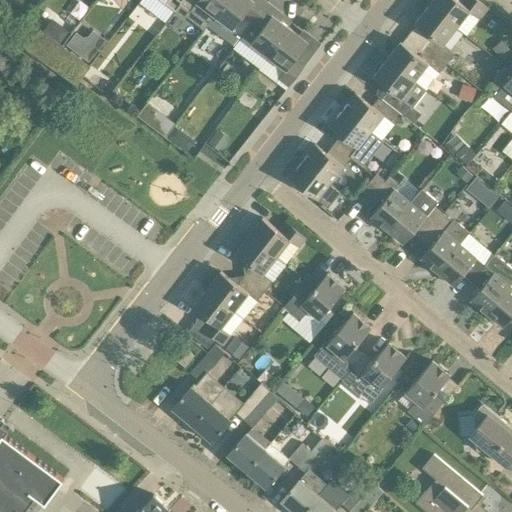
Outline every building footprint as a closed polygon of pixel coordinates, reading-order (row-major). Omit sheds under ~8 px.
[(175,11),(182,0),(167,0),(165,3),(175,11)] [(203,29),(213,16),(225,0),(182,0),(175,11),(185,19),(186,17),(203,29)] [(241,37),(266,4),(261,0),(225,0),(213,16),(241,37)] [(433,0),(428,7),(456,28),(468,12),(478,20),(487,9),(475,0),(459,0),(458,2),(455,0),(433,0)] [(268,58),(289,30),(279,22),(283,17),(266,4),(241,37),(268,58)] [(442,46),(455,29),(428,7),(414,25),(430,38),(423,47),(446,65),(454,55),(442,46)] [(51,19),(43,30),(60,43),(69,32),(51,19)] [(68,43),(92,62),(109,39),(85,20),(68,43)] [(88,66),(39,30),(25,49),(74,86),(88,66)] [(289,30),(268,58),(285,71),(278,80),(288,88),(304,67),(294,60),(307,43),(289,30)] [(501,41),(491,50),(501,61),(511,52),(501,41)] [(446,65),(423,47),(416,56),(399,43),(386,61),(425,91),(439,74),(446,65)] [(412,108),(425,91),(386,61),(372,78),(388,91),(382,99),(402,114),(405,117),(414,124),(420,115),(412,108)] [(511,112),(511,110),(511,74),(503,67),(485,90),(511,112)] [(40,86),(27,76),(22,82),(35,92),(40,86)] [(471,103),(476,89),(463,84),(458,98),(471,103)] [(430,91),(415,109),(424,117),(419,122),(440,141),(461,118),(430,91)] [(354,94),(342,109),(371,132),(382,117),(394,125),(402,114),(382,99),(379,96),(371,107),(354,94)] [(175,124),(147,102),(137,116),(165,137),(175,124)] [(42,112),(30,104),(15,125),(27,134),(42,112)] [(363,167),(382,143),(383,141),(371,132),(342,109),(328,128),(339,137),(332,146),(349,159),(350,158),(363,167)] [(406,127),(411,121),(402,114),(395,123),(401,127),(406,127)] [(181,139),(180,130),(176,127),(167,138),(176,145),(181,139)] [(218,129),(207,143),(220,152),(231,138),(218,129)] [(457,135),(445,146),(453,155),(465,144),(457,135)] [(329,185),(349,159),(332,146),(325,155),(314,146),(301,162),(329,185)] [(340,193),(329,185),(301,162),(288,179),(327,210),(340,193)] [(461,166),(455,173),(467,183),(472,176),(461,166)] [(442,189),(453,173),(445,168),(434,183),(442,189)] [(370,200),(384,183),(375,175),(361,192),(370,200)] [(476,197),(486,184),(477,177),(467,189),(476,197)] [(386,232),(409,204),(393,191),(397,186),(388,178),(384,183),(370,200),(379,207),(370,218),(386,232)] [(420,242),(443,214),(435,207),(439,203),(422,189),(409,204),(386,232),(402,245),(411,234),(420,242)] [(504,218),(511,208),(511,206),(504,200),(495,211),(504,218)] [(436,274),(459,246),(470,233),(453,219),(452,221),(443,214),(420,242),(429,249),(420,260),(436,274)] [(247,237),(275,258),(276,257),(286,264),(298,249),(305,239),(285,223),(278,232),(261,219),(247,237)] [(262,276),(275,258),(247,237),(234,254),(250,268),(243,277),(264,293),(271,283),(262,276)] [(470,284),(484,267),(459,246),(436,274),(452,287),(461,276),(470,284)] [(486,316),(509,288),(511,284),(511,268),(495,254),(484,267),(470,284),(479,291),(470,302),(486,316)] [(264,293),(243,277),(236,286),(219,273),(205,290),(233,312),(247,295),(256,302),(264,293)] [(301,286),(284,306),(283,308),(299,322),(308,312),(318,320),(344,289),(326,274),(310,293),(301,286)] [(511,290),(509,288),(486,316),(502,329),(511,318),(511,290)] [(206,349),(213,340),(221,346),(229,336),(243,319),(233,312),(205,290),(192,308),(208,321),(202,329),(194,323),(186,334),(206,349)] [(344,378),(363,356),(354,348),(370,329),(352,314),(326,345),(336,354),(328,364),(344,378)] [(248,347),(235,336),(225,349),(238,359),(248,347)] [(363,356),(344,378),(360,391),(369,381),(379,390),(405,359),(387,344),(371,363),(363,356)] [(184,369),(193,357),(185,351),(176,362),(184,369)] [(210,404),(225,387),(208,372),(216,362),(206,353),(189,372),(199,382),(193,389),(190,387),(171,409),(191,427),(210,404)] [(423,426),(442,404),(433,396),(449,377),(431,362),(405,393),(416,402),(407,412),(423,426)] [(244,421),(269,391),(261,384),(244,403),(225,387),(210,404),(191,427),(210,444),(230,421),(230,420),(235,413),(244,421)] [(269,391),(244,421),(252,428),(265,414),(277,400),(278,398),(269,391)] [(303,399),(295,409),(306,418),(315,407),(304,398),(303,399)] [(506,468),(511,460),(511,429),(482,405),(473,416),(474,430),(468,437),(476,443),(477,452),(485,451),(506,468)] [(24,511),(36,497),(45,504),(63,479),(4,435),(10,426),(11,427),(12,428),(12,429),(13,430),(14,429),(13,428),(12,426),(11,424),(9,423),(7,422),(5,421),(2,420),(0,419),(0,511),(24,511)] [(417,426),(410,420),(405,426),(412,432),(417,426)] [(289,459),(297,467),(310,451),(322,438),(313,431),(312,432),(302,444),(289,459)] [(245,473),(264,450),(245,434),(226,456),(245,473)] [(304,511),(318,496),(328,484),(310,470),(330,446),(322,438),(297,467),(305,472),(280,502),(291,511),(304,511)] [(265,490),(284,467),(283,466),(288,459),(271,443),(264,450),(245,473),(265,490)] [(471,511),(482,497),(433,456),(421,470),(434,481),(415,505),(423,511),(463,511),(467,508),(471,511)] [(348,511),(349,511),(373,485),(365,477),(350,494),(332,479),(328,484),(318,496),(304,511),(337,511),(336,511),(340,505),(348,511)] [(373,485),(349,511),(366,511),(383,493),(373,485)] [(167,511),(170,509),(154,494),(134,511),(167,511)]
